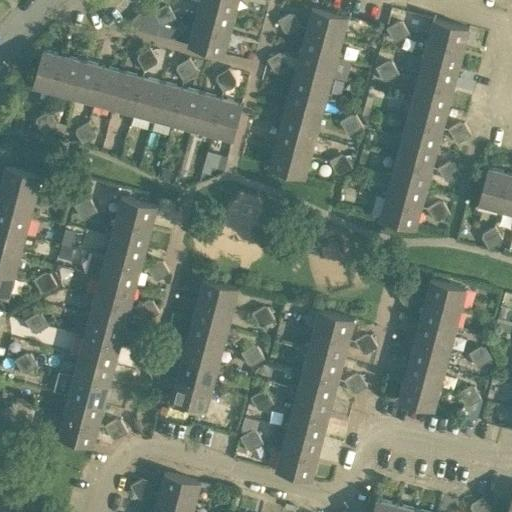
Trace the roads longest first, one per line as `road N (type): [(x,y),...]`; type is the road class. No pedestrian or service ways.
road 1 (residential): [(104,511),(117,459),(142,445),(323,492),(346,482),(357,439),(369,429),(496,455),(511,450)]
road 2 (residential): [(511,126),(483,118),(502,18),(494,8),(460,0)]
